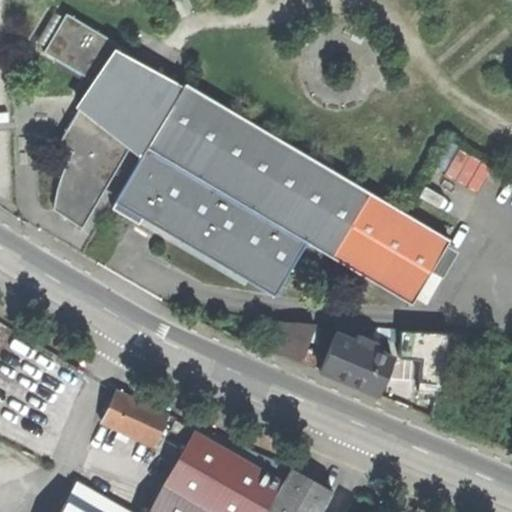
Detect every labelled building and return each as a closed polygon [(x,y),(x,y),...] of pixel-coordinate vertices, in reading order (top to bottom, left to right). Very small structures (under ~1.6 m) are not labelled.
[(67,219),(83,228),(136,137),(149,144),(114,205),(142,223),(145,217),(278,294),(311,240),(415,302),(452,239),(186,83),(182,89),(126,56),(129,50),(65,12),(43,50),(94,81),(57,143),(73,152),(62,178),(57,191),(55,202),(55,212),(67,219)] [(263,345),(271,348),(282,323),(272,321),(263,345)] [(282,323),(271,348),(315,366),(320,353),(307,348),(317,325),(282,323)] [(449,332),(393,329),(393,341),(401,341),(401,356),(424,357),(419,410),(434,416),(439,386),(456,391),(470,334),(449,332)] [(337,333),(322,369),(346,379),(389,397),(401,361),(375,349),(377,344),(358,336),(356,341),(337,333)] [(101,421),(151,444),(166,413),(140,401),(116,389),(101,421)] [(320,511),(334,489),(289,466),(290,463),(196,426),(194,428),(177,419),(172,428),(189,438),(146,511),(136,511),(79,479),(60,511),(320,511)]
